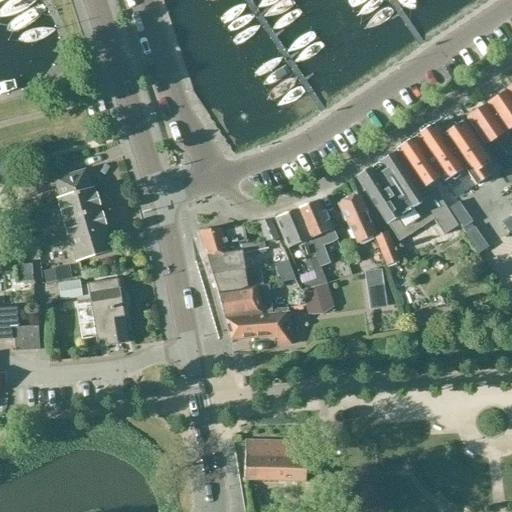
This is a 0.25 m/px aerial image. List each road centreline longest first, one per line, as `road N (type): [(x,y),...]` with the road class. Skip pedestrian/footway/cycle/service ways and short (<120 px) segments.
road 1 (unclassified): [(213,183),(284,157),(511,4)]
road 2 (residential): [(213,183),(252,208),(300,198),(511,57)]
road 3 (tertiary): [(160,198),(94,0)]
road 4 (unclassified): [(213,183),(144,0)]
road 5 (residential): [(0,358),(47,375),(189,350)]
road 6 (tertiary): [(212,511),(189,350)]
road 7 (tertiary): [(189,350),(160,198)]
